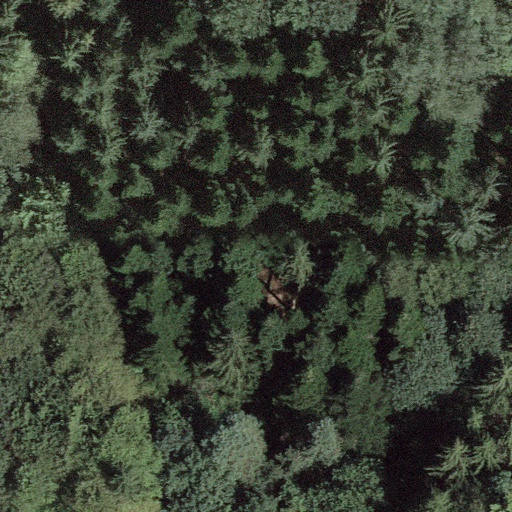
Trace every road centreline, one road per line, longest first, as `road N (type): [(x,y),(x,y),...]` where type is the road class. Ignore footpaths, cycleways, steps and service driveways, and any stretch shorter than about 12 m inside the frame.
road 1 (track): [(162,511),(36,72),(33,0)]
road 2 (track): [(401,511),(511,351)]
